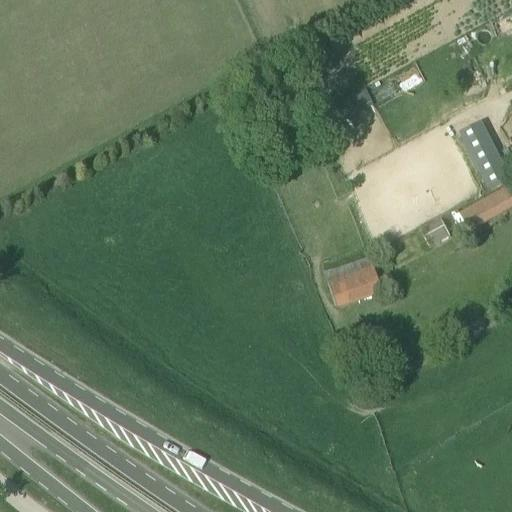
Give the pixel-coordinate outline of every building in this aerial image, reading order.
[(330,110),(316,116),(321,128),(335,121),(330,110)] [(481,124),(459,135),(466,147),(487,136),(481,124)] [(492,164),(476,171),(487,193),(502,185),(492,164)] [(511,210),(511,185),(460,215),(470,234),(511,210)] [(450,237),(441,220),(421,230),(430,247),(450,237)] [(381,295),(372,268),(328,283),(337,310),(381,295)]
